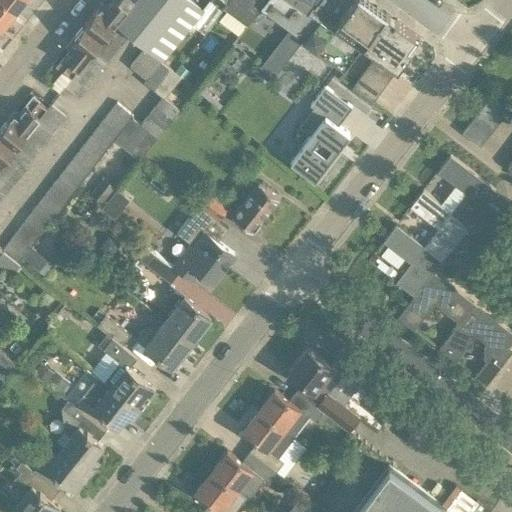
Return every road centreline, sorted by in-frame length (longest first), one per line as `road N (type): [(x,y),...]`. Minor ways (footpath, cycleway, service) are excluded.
road 1 (residential): [(109,511),(294,272)]
road 2 (unclassified): [(511,450),(294,272)]
road 3 (residential): [(294,272),(420,109)]
